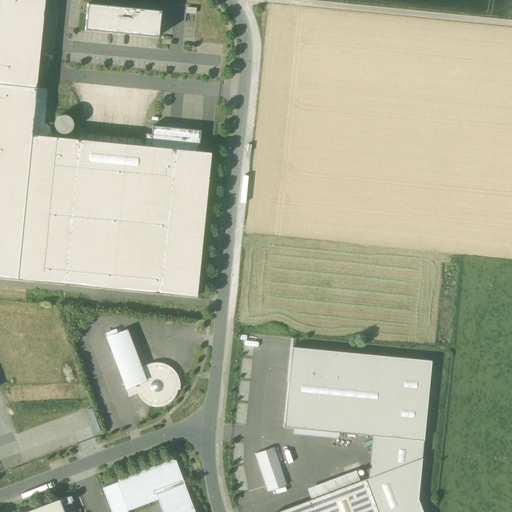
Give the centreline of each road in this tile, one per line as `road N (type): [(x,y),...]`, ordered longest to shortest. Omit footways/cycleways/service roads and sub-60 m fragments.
road 1 (residential): [(196,423),(211,408),(245,65),(243,31),(227,0)]
road 2 (track): [(511,24),(268,0)]
road 3 (residential): [(0,497),(196,423)]
